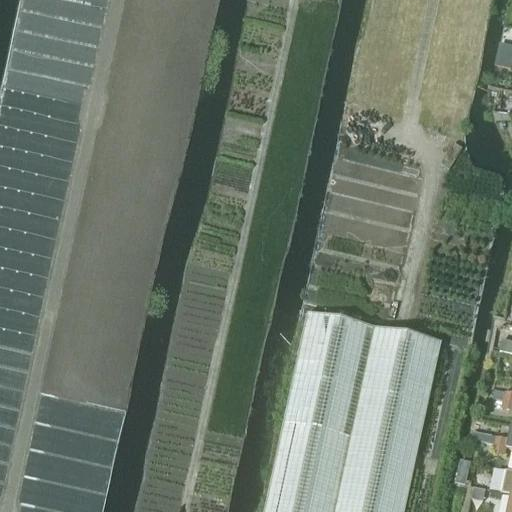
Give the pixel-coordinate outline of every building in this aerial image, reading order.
[(511,50),(499,48),(495,69),(510,71),(511,59),(511,50)] [(265,511),(406,511),(443,348),(309,318),(265,511)] [(499,355),(499,356),(511,358),(511,346),(501,344),(499,355)] [(511,397),(495,394),(493,402),(511,405),(511,397)] [(491,410),(511,414),(511,405),(493,402),(491,410)] [(495,440),(493,448),(506,451),(508,443),(495,440)] [(493,448),(492,457),(505,459),(506,451),(493,448)] [(459,465),(456,481),(466,483),(469,467),(459,465)] [(485,485),(483,493),(497,496),(499,487),(485,484),(485,485)]
